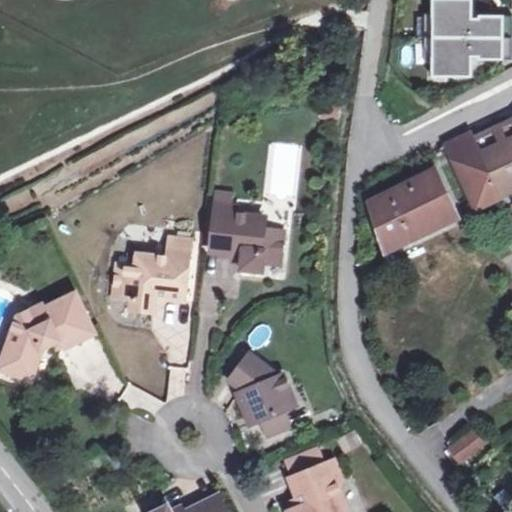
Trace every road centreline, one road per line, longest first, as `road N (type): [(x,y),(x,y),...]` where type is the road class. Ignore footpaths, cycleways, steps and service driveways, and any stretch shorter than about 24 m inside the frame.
road 1 (residential): [(358,164),(348,272),(359,371),(415,458),(464,511)]
road 2 (residential): [(358,164),(511,97)]
road 3 (residential): [(380,0),(358,164)]
